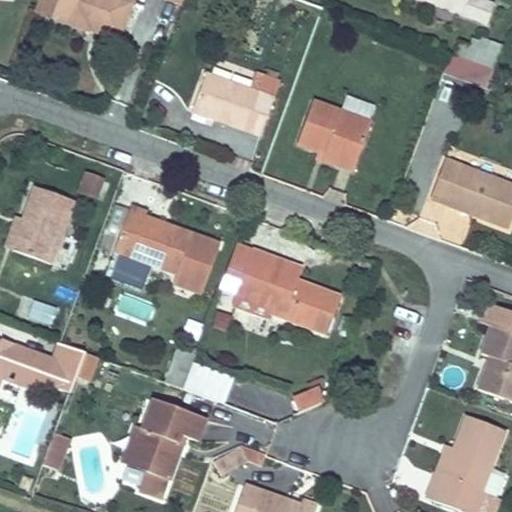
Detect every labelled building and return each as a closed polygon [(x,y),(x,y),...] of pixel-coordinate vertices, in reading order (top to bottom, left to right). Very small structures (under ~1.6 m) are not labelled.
[(38,0),(34,11),(88,31),(90,25),(120,36),(133,0),(38,0)] [(493,6),(482,2),(477,0),(420,0),(486,24),(493,6)] [(458,42),(452,57),(492,72),(501,47),(480,39),(477,49),(458,42)] [(450,56),(444,72),(486,88),(492,72),(452,57),(450,56)] [(261,137),(274,99),(206,74),(192,112),(261,137)] [(297,144),(318,152),(325,154),(323,160),(353,172),(370,124),(368,122),(374,107),(346,97),(340,112),(312,102),(297,144)] [(325,154),(318,152),(316,157),(323,160),(325,154)] [(509,229),(511,220),(511,186),(445,161),(433,195),(447,201),(445,206),(509,229)] [(95,199),(102,180),(85,173),(78,192),(95,199)] [(49,265),(72,203),(34,189),(22,221),(10,251),(49,265)] [(445,206),(447,201),(433,195),(431,200),(445,206)] [(202,293),(220,245),(144,217),(146,212),(130,207),(114,252),(176,275),(174,283),(202,293)] [(10,251),(22,221),(15,219),(4,249),(10,251)] [(236,246),(225,276),(241,282),(235,297),(269,310),(267,314),(326,336),(340,298),(308,286),(310,281),(270,266),(272,260),(273,259),(236,246)] [(312,275),(272,260),(270,266),(310,281),(312,275)] [(149,322),(153,304),(122,297),(118,315),(149,322)] [(52,328),(58,310),(32,302),(26,321),(52,328)] [(511,313),(484,304),(478,322),(492,327),(483,352),(491,355),(479,391),(511,402),(511,313)] [(2,340),(1,344),(0,345),(12,350),(14,345),(2,340)] [(49,386),(70,394),(85,354),(59,345),(53,359),(14,345),(12,350),(0,345),(1,344),(0,343),(0,383),(2,378),(6,368),(46,383),(45,385),(49,386)] [(182,346),(168,385),(183,391),(192,365),(198,352),(182,346)] [(192,365),(183,391),(221,404),(230,379),(192,365)] [(6,368),(2,378),(37,391),(49,386),(45,385),(46,383),(6,368)] [(319,390),(292,400),(297,415),(325,405),(319,390)] [(197,443),(206,419),(153,400),(142,429),(135,427),(124,457),(152,467),(150,473),(146,471),(145,473),(139,491),(162,500),(168,481),(169,481),(180,453),(175,452),(181,437),(185,438),(197,443)] [(482,494),(505,432),(467,418),(455,451),(444,479),(437,476),(428,500),(460,511),(483,511),(489,497),(482,494)] [(59,471),(70,439),(56,434),(44,466),(59,471)] [(175,452),(180,453),(185,438),(181,437),(175,452)] [(221,475),(249,460),(242,448),(215,463),(221,475)] [(266,456),(242,448),(249,460),(263,466),(266,456)] [(444,479),(455,451),(448,448),(437,476),(444,479)] [(146,471),(150,473),(152,467),(124,457),(121,464),(145,473),(146,471)] [(315,511),(316,511),(301,506),(245,486),(235,511),(315,511)] [(494,511),(499,501),(489,497),(483,511),(494,511)] [(316,511),(318,506),(303,501),(301,506),(316,511)]
